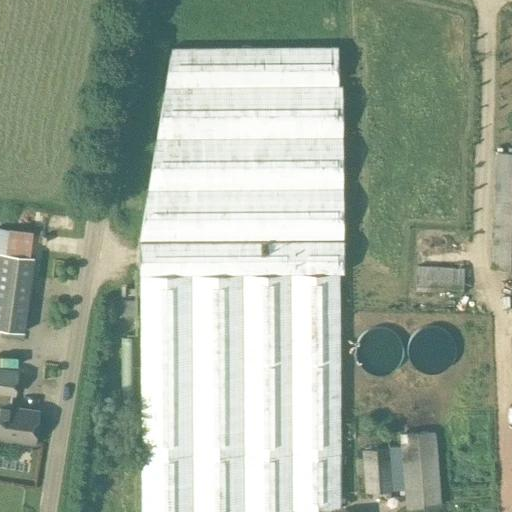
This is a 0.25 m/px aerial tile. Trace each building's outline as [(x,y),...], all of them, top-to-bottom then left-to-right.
[(141,454),(141,511),(293,511),(293,508),(341,507),(340,451),(339,272),(343,272),(342,84),(338,84),(337,45),(170,47),(138,241),(139,273),(141,454)] [(511,151),(495,151),(492,269),(511,269),(511,151)] [(0,249),(0,326),(24,330),(35,255),(0,249)] [(464,267),(416,265),(416,291),(463,293),(464,267)] [(422,330),(423,361),(451,360),(450,329),(422,330)] [(0,367),(0,435),(34,440),(39,409),(10,405),(12,392),(15,392),(18,370),(0,367)] [(435,431),(399,433),(405,509),(441,506),(435,431)] [(400,476),(398,446),(361,448),(365,492),(393,490),(392,477),(400,476)]
